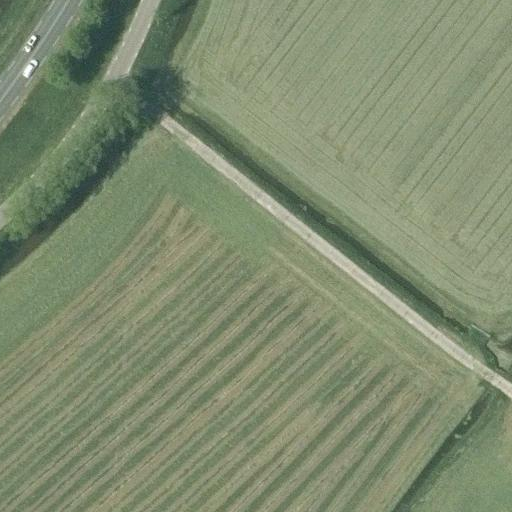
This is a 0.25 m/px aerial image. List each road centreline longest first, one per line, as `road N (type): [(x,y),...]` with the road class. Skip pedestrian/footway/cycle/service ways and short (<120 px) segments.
road 1 (track): [(112,82),(511,393)]
road 2 (unclassified): [(0,219),(87,120),(150,0)]
